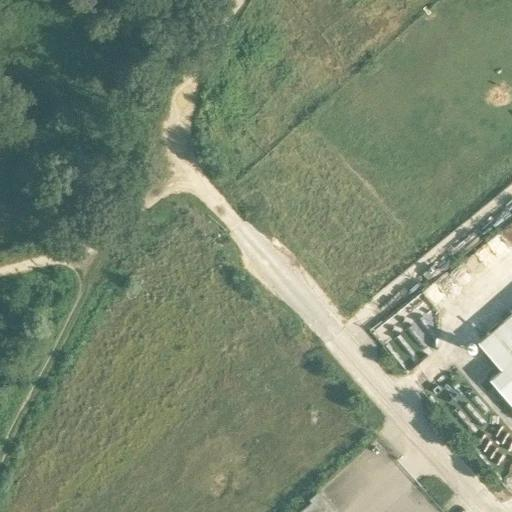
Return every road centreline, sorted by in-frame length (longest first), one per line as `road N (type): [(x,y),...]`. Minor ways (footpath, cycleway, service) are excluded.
road 1 (track): [(92,258),(133,218),(147,191),(185,167),(181,113),(236,0)]
road 2 (unclassified): [(185,167),(346,343)]
road 3 (unclassified): [(492,511),(346,343)]
road 4 (track): [(92,258),(77,308),(0,459)]
road 5 (unclassified): [(346,343),(511,206)]
